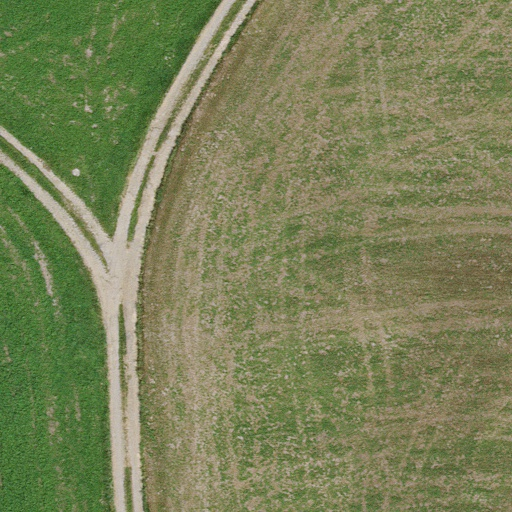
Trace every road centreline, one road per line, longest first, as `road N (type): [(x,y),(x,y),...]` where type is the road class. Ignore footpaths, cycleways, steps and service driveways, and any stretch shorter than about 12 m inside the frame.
road 1 (track): [(131,511),(122,287),(140,198),(175,109),(242,0)]
road 2 (track): [(122,287),(73,215),(0,144)]
